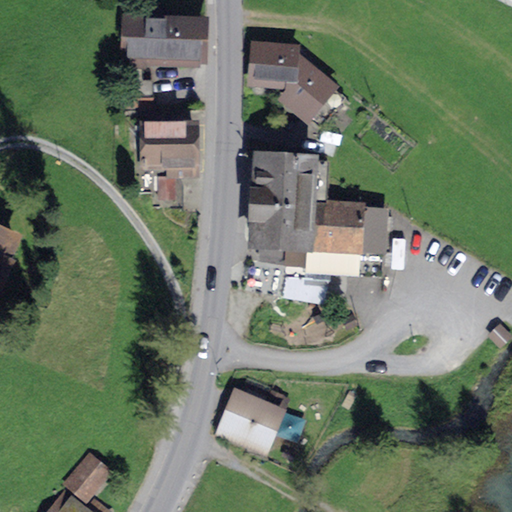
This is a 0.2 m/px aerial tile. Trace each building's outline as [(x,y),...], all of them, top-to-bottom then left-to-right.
[(198,65),(200,25),(132,22),(131,62),(198,65)] [(251,46),(247,88),(285,96),(276,105),(306,126),(339,90),(298,62),(299,51),(251,46)] [(196,127),(134,127),(134,176),(153,176),(153,208),(176,208),(176,175),(196,175),(196,127)] [(253,245),(382,252),(384,216),(325,213),(328,164),(258,160),(253,245)] [(0,279),(16,245),(0,237),(0,279)] [(255,262),(249,294),(301,303),(306,272),(255,262)] [(499,345),(511,334),(499,322),(487,333),(499,345)] [(234,395),(218,444),(266,460),(282,410),(234,395)] [(62,497),(77,511),(82,511),(113,480),(95,462),(62,497)] [(210,472),(193,511),(265,511),(271,497),(210,472)]
